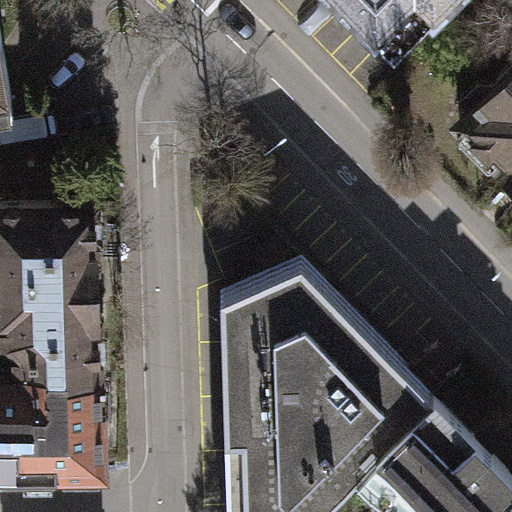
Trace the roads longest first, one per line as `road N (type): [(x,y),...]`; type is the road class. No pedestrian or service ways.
road 1 (residential): [(159,511),(165,454),(153,141),(172,94),(226,41)]
road 2 (tertiary): [(226,41),(511,329)]
